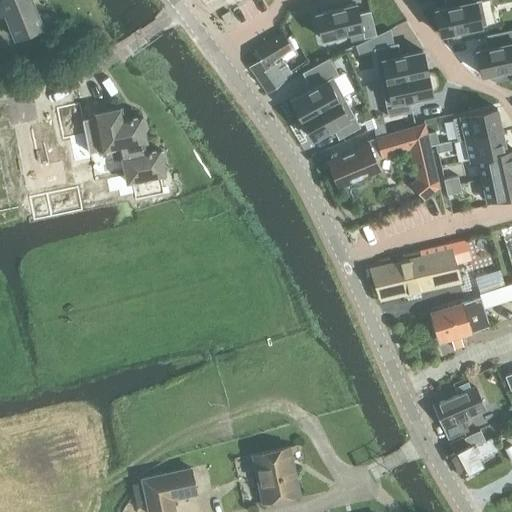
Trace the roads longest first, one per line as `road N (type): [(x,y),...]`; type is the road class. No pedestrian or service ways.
road 1 (track): [(89,511),(121,475),(271,410),(313,425),(350,487)]
road 2 (tertiary): [(467,511),(342,261)]
road 3 (tertiary): [(342,261),(257,113),(210,51)]
road 4 (residential): [(511,209),(342,261)]
road 5 (residential): [(406,0),(447,67),(511,107)]
